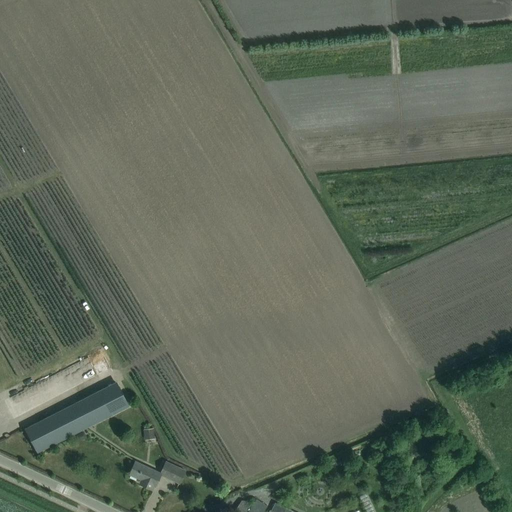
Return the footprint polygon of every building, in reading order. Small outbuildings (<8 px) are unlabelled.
[(52,376),(45,379),(51,396),(58,393),(52,376)] [(96,391),(34,424),(25,429),(37,452),(46,448),(107,415),(108,417),(131,406),(121,386),(99,397),(96,391)] [(153,428),(144,429),(144,439),(154,438),(153,428)] [(155,486),(161,473),(136,462),(130,474),(145,481),(143,485),(152,489),(154,486),(155,486)] [(166,462),(161,473),(179,482),(185,470),(166,462)] [(263,511),(267,506),(256,499),(251,507),(241,500),(233,511),(263,511)] [(294,511),(275,502),(271,510),(273,511),(294,511)]
